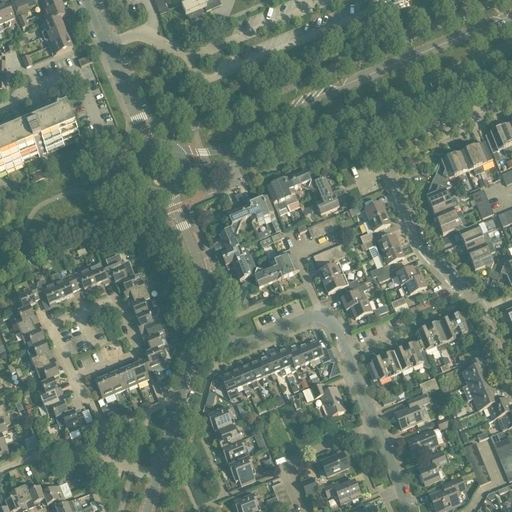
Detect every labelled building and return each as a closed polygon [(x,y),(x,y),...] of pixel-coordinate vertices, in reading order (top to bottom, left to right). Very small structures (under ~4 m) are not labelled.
[(23,0),(20,0),(17,1),(27,22),(31,20),(26,10),(28,10),(23,0)] [(30,0),(23,0),(28,10),(33,7),(30,0)] [(44,3),(42,3),(42,4),(46,14),(65,6),(62,0),(50,0),(44,3)] [(190,5),(182,8),(186,17),(187,17),(191,25),(204,19),(201,11),(205,9),(207,14),(211,12),(208,3),(205,4),(203,0),(202,0),(190,5)] [(17,1),(12,3),(19,19),(18,20),(20,25),(26,22),(27,22),(17,1)] [(8,5),(0,8),(0,14),(7,31),(10,29),(11,26),(16,24),(8,5)] [(65,6),(46,14),(50,24),(61,20),(70,17),(65,6)] [(50,24),(41,28),(43,33),(42,36),(43,39),(76,25),(73,20),(63,25),(61,20),(50,24)] [(76,25),(43,39),(44,42),(48,43),(50,48),(69,40),(67,35),(78,30),(76,25)] [(69,40),(50,48),(54,58),(73,51),(69,40)] [(28,57),(22,60),(26,70),(32,67),(28,57)] [(90,58),(78,62),(81,69),(93,64),(90,58)] [(24,118),(22,121),(27,131),(27,130),(39,157),(47,154),(35,127),(52,120),(48,111),(47,110),(34,116),(31,115),(24,118)] [(69,113),(52,120),(63,147),(80,140),(69,113)] [(52,120),(35,127),(47,154),(63,147),(52,120)] [(10,121),(0,125),(0,127),(1,131),(4,132),(11,128),(12,126),(10,121)] [(511,132),(510,127),(500,131),(510,155),(511,154),(511,132)] [(27,130),(27,131),(10,137),(22,165),(39,157),(27,130)] [(490,136),(485,138),(493,156),(503,151),(506,157),(510,155),(500,131),(490,135),(490,136)] [(10,137),(0,141),(0,158),(5,171),(22,165),(10,137)] [(480,147),(470,151),(480,176),(485,174),(482,168),(493,163),(485,145),(480,148),(480,147)] [(470,151),(460,155),(468,174),(473,171),(476,177),(480,176),(470,151)] [(460,155),(451,159),(459,178),(461,184),(466,182),(463,176),(468,174),(460,155)] [(440,165),(434,181),(447,186),(449,182),(459,178),(451,159),(441,163),(441,164),(440,165)] [(290,173),(285,175),(287,181),(288,181),(293,192),(301,189),(308,192),(311,184),(306,173),(293,179),(290,173)] [(507,175),(502,177),(506,188),(511,186),(507,175)] [(283,182),(277,185),(287,208),(298,203),(293,192),(288,181),(287,181),(283,183),(283,182)] [(311,184),(308,192),(312,193),(319,196),(322,204),(323,204),(334,199),(335,199),(339,198),(344,195),(342,190),(332,195),(326,181),(315,186),(311,184)] [(429,198),(427,199),(431,209),(449,201),(445,191),(446,190),(448,191),(452,189),(452,188),(447,186),(434,181),(428,196),(429,198)] [(287,208),(277,185),(270,187),(271,188),(266,190),(279,219),(289,214),(287,208)] [(484,192),(472,197),(474,202),(486,197),(484,192)] [(240,211),(227,217),(232,228),(231,231),(238,234),(242,223),(250,220),(245,209),(240,196),(235,198),(240,211)] [(486,197),(474,202),(476,206),(488,202),(486,197)] [(322,204),(310,209),(312,214),(318,211),(321,218),(343,208),(339,198),(335,199),(334,199),(323,204),(322,204)] [(262,201),(256,204),(264,222),(269,220),(276,235),(281,233),(267,199),(262,201)] [(455,199),(449,201),(431,209),(435,218),(459,208),(455,199)] [(488,202),(476,206),(478,211),(490,207),(488,202)] [(245,209),(250,220),(254,231),(260,229),(258,224),(264,222),(256,204),(249,206),(249,207),(245,209)] [(381,205),(365,212),(369,223),(386,217),(381,205)] [(490,207),(478,211),(480,216),(492,211),(490,207)] [(360,208),(349,213),(352,219),(363,214),(360,208)] [(459,208),(435,218),(439,228),(463,218),(459,208)] [(492,211),(480,216),(483,221),(494,216),(492,211)] [(511,223),(508,214),(503,216),(508,227),(511,225),(511,223)] [(503,216),(498,218),(503,229),(508,227),(503,216)] [(368,236),(360,239),(363,246),(374,241),(372,236),(391,228),(386,217),(369,223),(363,226),(368,236)] [(459,235),(461,230),(467,227),(463,218),(439,228),(443,237),(454,233),(459,235)] [(335,219),(330,221),(334,232),(340,230),(335,219)] [(330,221),(324,223),(329,234),(334,232),(330,221)] [(324,223),(319,226),(323,237),(329,234),(324,223)] [(463,245),(487,235),(483,225),(466,232),(461,230),(459,235),(463,245)] [(319,226),(313,228),(318,239),(323,237),(319,226)] [(305,227),(298,230),(300,236),(307,232),(305,227)] [(313,228),(307,230),(312,241),(318,239),(313,228)] [(219,252),(221,257),(238,249),(235,241),(238,234),(231,231),(220,236),(225,249),(219,252)] [(282,235),(271,239),(274,245),(284,240),(282,235)] [(487,235),(463,245),(467,255),(491,244),(487,235)] [(374,241),(363,246),(366,252),(375,248),(380,258),(400,250),(395,239),(376,247),(374,241)] [(346,244),(341,247),(345,258),(348,257),(351,256),(346,244)] [(491,244),(467,255),(471,264),(489,256),(495,254),(491,244)] [(341,247),(335,249),(340,260),(345,258),(341,247)] [(221,257),(220,257),(225,268),(226,268),(226,267),(243,260),(250,257),(248,252),(242,255),(239,249),(238,249),(221,257)] [(335,249),(330,251),(334,263),(340,260),(335,249)] [(400,250),(380,258),(384,269),(405,261),(400,250)] [(330,251),(324,254),(329,265),(333,263),(334,263),(330,251)] [(289,252),(279,257),(288,279),(295,277),(294,276),(299,274),(292,256),(291,257),(289,252)] [(324,254),(319,256),(323,267),(329,265),(324,254)] [(319,256),(313,259),(317,270),(323,267),(319,256)] [(489,256),(471,264),(475,274),(485,270),(490,272),(487,279),(493,281),(498,268),(497,267),(493,266),(489,256)] [(279,257),(268,261),(272,272),(277,283),(278,283),(281,281),(282,282),(288,279),(279,257)] [(335,268),(319,275),(324,286),(343,277),(340,269),(351,264),(348,257),(345,258),(340,260),(334,263),(333,263),(335,268)] [(152,260),(147,263),(151,271),(155,269),(152,260)] [(226,267),(226,268),(228,272),(234,269),(240,283),(251,278),(254,279),(257,272),(254,271),(246,268),(243,260),(226,267)] [(498,268),(493,281),(498,283),(501,276),(507,278),(511,288),(511,287),(511,263),(510,260),(502,263),(499,262),(497,267),(498,268)] [(120,263),(108,268),(115,286),(121,284),(121,283),(127,281),(127,280),(133,278),(128,265),(122,267),(120,263)] [(100,265),(88,270),(96,288),(104,285),(105,287),(109,286),(100,265)] [(413,271),(396,278),(401,289),(421,280),(417,269),(413,271)] [(72,270),(68,271),(77,292),(83,290),(84,293),(96,288),(88,270),(74,276),(72,270)] [(381,270),(370,274),(373,281),(377,279),(384,276),(381,270)] [(70,278),(53,284),(61,303),(73,297),(72,295),(77,292),(68,271),(67,272),(70,278)] [(257,272),(254,279),(259,291),(273,285),(275,291),(280,289),(278,283),(277,283),(272,272),(264,275),(257,272)] [(391,273),(384,276),(377,279),(379,285),(394,279),(391,273)] [(343,277),(324,286),(328,297),(348,288),(343,277)] [(127,281),(121,283),(121,284),(126,295),(123,296),(126,302),(146,293),(141,281),(135,284),(133,278),(127,280),(127,281)] [(421,280),(401,289),(405,298),(407,299),(426,291),(422,280),(421,280)] [(61,303),(53,284),(47,287),(46,283),(44,282),(39,284),(38,286),(39,288),(35,289),(40,301),(46,299),(50,311),(55,309),(53,306),(61,303)] [(40,301),(35,289),(34,286),(16,294),(23,311),(30,308),(30,309),(36,306),(35,303),(40,301)] [(351,298),(342,302),(346,313),(349,312),(367,304),(363,294),(368,292),(365,286),(352,292),(349,293),(351,298)] [(146,293),(126,302),(129,308),(131,307),(136,318),(158,309),(154,300),(150,302),(146,293)] [(404,300),(391,305),(394,311),(406,306),(404,300)] [(349,312),(352,320),(354,319),(356,322),(372,315),(367,304),(349,312)] [(20,319),(14,321),(19,334),(39,325),(37,319),(35,320),(30,309),(30,308),(23,311),(17,313),(20,319)] [(385,308),(374,313),(376,319),(387,314),(385,308)] [(158,309),(136,318),(140,330),(138,331),(141,337),(161,328),(158,322),(158,310),(158,309)] [(454,322),(451,323),(458,340),(469,335),(469,333),(473,332),(467,316),(462,318),(461,315),(453,319),(454,322)] [(387,332),(398,327),(395,319),(383,323),(387,332)] [(447,321),(439,325),(447,344),(458,340),(451,323),(448,324),(447,321)] [(39,325),(19,334),(24,345),(30,343),(32,348),(45,343),(40,332),(42,331),(39,325)] [(429,332),(436,349),(438,354),(449,349),(447,344),(439,325),(431,328),(432,331),(429,332)] [(161,328),(141,337),(143,343),(146,342),(150,353),(157,350),(157,351),(163,348),(160,343),(166,340),(165,337),(168,336),(164,327),(161,328)] [(425,330),(417,334),(421,344),(418,345),(422,355),(425,353),(436,349),(429,332),(426,333),(425,330)] [(317,342),(307,347),(314,362),(319,360),(322,366),(326,364),(323,358),(324,358),(317,342)] [(35,354),(29,356),(34,368),(54,360),(52,354),(49,355),(45,343),(32,348),(35,354)] [(409,351),(405,353),(412,370),(422,366),(424,369),(428,371),(432,369),(425,353),(422,355),(418,345),(416,346),(415,345),(407,349),(409,351)] [(88,354),(98,350),(96,346),(86,350),(88,354)] [(296,347),(287,351),(289,354),(288,355),(294,367),(293,367),(295,371),(295,370),(301,368),(303,374),(307,372),(305,366),(297,351),(296,347)] [(307,347),(297,351),(305,366),(310,364),(312,370),(316,368),(314,362),(307,347)] [(150,353),(144,355),(152,373),(164,368),(157,351),(157,350),(150,353)] [(287,351),(277,355),(284,371),(290,368),(292,374),(296,373),(295,370),(295,371),(293,367),(294,367),(288,355),(289,354),(287,351)] [(401,351),(393,354),(401,374),(412,370),(405,353),(402,354),(401,351)] [(476,352),(465,356),(467,362),(478,357),(476,352)] [(386,361),(383,362),(390,379),(401,374),(393,354),(385,358),(386,361)] [(277,355),(268,359),(275,375),(280,372),(283,378),(287,377),(284,371),(277,355)] [(261,357),(257,358),(259,363),(265,379),(271,376),(273,382),(277,380),(275,375),(268,359),(263,361),(261,357)] [(54,360),(34,368),(39,380),(45,378),(47,383),(53,380),(53,381),(59,378),(55,367),(57,366),(54,360)] [(138,365),(130,368),(137,386),(149,381),(141,360),(136,362),(138,365)] [(372,366),(367,368),(373,384),(378,381),(379,383),(390,379),(383,362),(380,363),(379,360),(371,364),(372,366)] [(468,372),(462,374),(467,388),(486,380),(483,372),(486,370),(482,360),(466,367),(468,372)] [(247,362),(249,367),(256,383),(256,382),(261,380),(264,386),(268,384),(265,379),(259,363),(253,365),(251,361),(247,362)] [(242,365),(238,366),(240,371),(246,387),(247,387),(252,384),(255,390),(258,388),(256,382),(256,383),(249,367),(244,369),(242,365)] [(121,369),(117,370),(126,391),(137,386),(130,368),(122,372),(121,369)] [(233,368),(228,370),(230,375),(237,391),(237,390),(243,388),(247,398),(251,397),(247,387),(246,387),(240,371),(235,373),(233,368)] [(115,375),(107,378),(114,396),(126,391),(117,370),(113,372),(115,375)] [(223,373),(217,375),(219,380),(221,380),(227,395),(233,392),(236,398),(240,396),(237,390),(237,391),(230,375),(225,377),(223,373)] [(98,379),(93,380),(102,401),(114,396),(107,378),(99,381),(98,379)] [(486,380),(467,388),(462,390),(467,403),(473,400),(491,393),(491,392),(488,384),(492,383),(490,378),(486,380)] [(43,391),(37,394),(43,406),(63,397),(60,391),(58,392),(53,381),(53,380),(47,383),(41,385),(43,391)] [(434,380),(429,382),(431,388),(433,393),(439,391),(434,380)] [(429,382),(419,387),(421,392),(431,388),(429,382)] [(163,386),(158,388),(162,396),(169,393),(171,387),(167,384),(163,386)] [(323,386),(310,391),(314,401),(320,399),(329,419),(345,413),(336,389),(326,394),(323,386)] [(431,388),(421,392),(423,397),(433,393),(431,388)] [(491,393),(473,400),(478,414),(488,410),(487,409),(497,406),(497,405),(493,397),(497,396),(495,391),(491,392),(491,393)] [(397,395),(381,402),(384,407),(399,401),(397,395)] [(63,397),(43,406),(48,418),(53,415),(56,421),(62,419),(62,418),(68,416),(68,415),(63,404),(66,403),(63,397)] [(411,409),(395,415),(402,432),(423,423),(417,410),(429,405),(425,397),(408,404),(411,409)] [(284,405),(281,398),(275,401),(278,408),(279,407),(284,405)] [(487,409),(488,410),(493,422),(492,422),(493,423),(502,419),(511,415),(511,414),(508,406),(511,405),(510,400),(497,405),(497,406),(487,409)] [(268,412),(274,409),(271,402),(265,405),(268,412)] [(256,409),(259,416),(265,413),(266,412),(264,406),(256,409)] [(227,409),(207,417),(215,434),(234,426),(227,409)] [(120,411),(108,416),(111,424),(124,419),(122,414),(120,411)] [(62,418),(62,419),(69,436),(87,428),(81,413),(75,416),(74,413),(68,415),(68,416),(62,418)] [(6,414),(0,416),(0,437),(2,437),(8,435),(5,429),(11,426),(6,414)] [(511,415),(502,419),(507,431),(507,432),(511,429),(511,414),(511,415)] [(450,420),(437,425),(440,432),(453,427),(450,420)] [(234,426),(215,434),(221,451),(241,443),(234,426)] [(432,432),(406,443),(409,451),(408,453),(411,459),(413,460),(419,457),(420,455),(438,447),(435,441),(437,440),(434,432),(432,433),(432,432)] [(0,458),(9,455),(2,437),(0,437),(0,458)] [(34,438),(25,442),(27,452),(39,449),(34,438)] [(508,440),(493,446),(495,452),(511,445),(508,440)] [(241,443),(221,451),(228,468),(248,459),(241,443)] [(475,445),(463,450),(466,456),(478,451),(475,445)] [(511,447),(511,445),(495,452),(497,457),(510,452),(511,451),(511,447)] [(261,454),(269,453),(267,446),(260,447),(261,454)] [(478,451),(466,456),(468,461),(480,456),(478,451)] [(510,452),(497,457),(500,463),(511,458),(510,452)] [(432,465),(418,471),(425,488),(440,482),(434,469),(446,464),(442,454),(430,459),(432,465)] [(321,464),(316,466),(319,474),(324,472),(327,480),(349,471),(343,456),(322,465),(321,464)] [(480,456),(468,461),(470,466),(482,461),(480,456)] [(511,458),(500,463),(502,468),(511,463),(511,458)] [(248,459),(228,468),(235,484),(239,483),(241,488),(255,482),(253,477),(255,476),(248,459)] [(482,461),(470,466),(472,472),(484,467),(482,461)] [(511,463),(502,468),(504,473),(511,470),(511,463)] [(484,467),(472,472),(475,477),(487,472),(484,467)] [(487,472),(475,477),(477,483),(489,478),(487,472)] [(489,478),(477,483),(479,488),(491,483),(489,478)] [(312,479),(301,483),(307,497),(318,493),(312,479)] [(444,493),(429,499),(434,511),(447,511),(460,507),(455,496),(465,492),(460,480),(441,487),(444,493)] [(86,482),(81,484),(84,492),(89,490),(86,482)] [(337,485),(324,490),(328,499),(333,497),(335,498),(336,499),(338,499),(341,507),(360,499),(354,483),(339,489),(337,485)] [(283,484),(272,489),(274,494),(285,489),(283,484)] [(43,495),(42,495),(45,502),(44,502),(47,508),(72,497),(67,485),(60,488),(43,495)] [(32,486),(20,491),(28,511),(35,509),(34,506),(44,502),(45,502),(42,495),(43,495),(40,489),(34,492),(32,486)] [(285,489),(274,494),(276,500),(288,495),(285,489)] [(10,502),(5,504),(7,510),(8,511),(20,511),(22,511),(21,511),(26,511),(28,511),(20,491),(18,491),(16,490),(13,491),(11,494),(12,494),(8,496),(10,502)] [(488,496),(486,499),(491,502),(496,500),(494,494),(488,496)] [(288,495),(276,500),(279,505),(290,501),(288,495)] [(260,511),(254,496),(233,505),(236,511),(260,511)] [(290,501),(279,505),(281,511),(292,506),(290,501)] [(76,511),(73,503),(52,511),(76,511)]
